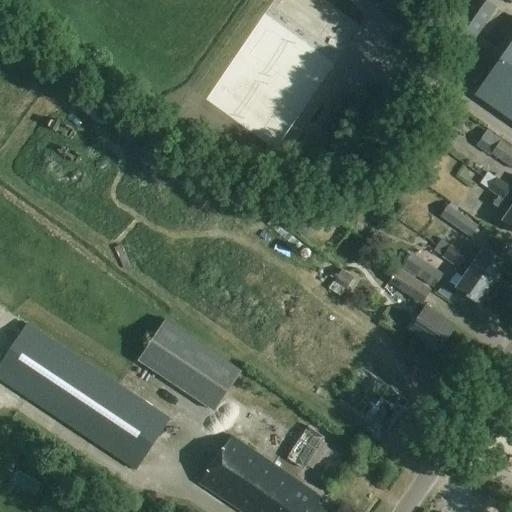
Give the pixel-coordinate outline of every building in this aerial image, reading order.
[(371,0),(390,22),(417,0),(371,0)] [(474,42),(498,8),(486,0),(470,0),(452,26),(474,42)] [(434,23),(409,21),(407,61),(431,62),(434,23)] [(511,121),(511,43),(475,96),(511,121)] [(511,148),(501,141),(491,155),(511,169),(511,148)] [(485,178),(511,197),(511,187),(511,188),(489,172),(485,178)] [(511,231),(511,197),(485,178),(480,184),(500,197),(493,207),(509,217),(503,225),(511,231)] [(476,219),(485,205),(460,189),(451,204),(476,219)] [(479,227),(458,213),(451,224),(471,238),(479,227)] [(241,237),(248,229),(231,214),(224,221),(241,237)] [(397,216),(385,228),(400,241),(411,229),(397,216)] [(300,221),(293,231),(304,239),(311,230),(300,221)] [(101,234),(93,242),(105,254),(113,245),(101,234)] [(438,245),(495,285),(508,266),(485,251),(480,259),(468,251),(465,255),(442,239),(438,245)] [(480,307),(495,285),(438,245),(434,251),(456,267),(453,271),(465,280),(457,291),(480,307)] [(402,269),(432,290),(440,277),(411,256),(402,269)] [(239,268),(209,318),(265,351),(295,301),(239,268)] [(334,282),(347,290),(353,278),(340,271),(334,282)] [(432,290),(411,277),(401,291),(422,305),(432,290)] [(454,293),(443,285),(438,292),(450,300),(454,293)] [(439,349),(454,327),(425,306),(409,329),(439,349)] [(389,438),(411,405),(363,372),(373,356),(317,319),(284,368),(389,438)] [(165,320),(138,361),(214,412),(241,371),(165,320)] [(27,325),(0,366),(0,379),(137,471),(171,420),(27,325)] [(326,439),(308,427),(286,460),(304,472),(326,439)] [(327,511),(320,507),(324,500),(235,438),(201,486),(237,511),(327,511)] [(320,482),(330,489),(335,482),(326,475),(320,482)]
